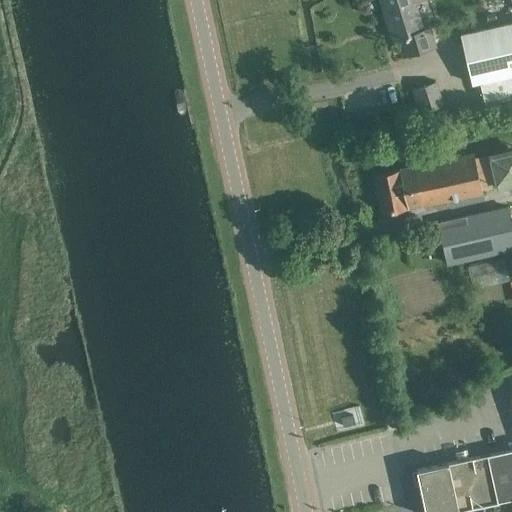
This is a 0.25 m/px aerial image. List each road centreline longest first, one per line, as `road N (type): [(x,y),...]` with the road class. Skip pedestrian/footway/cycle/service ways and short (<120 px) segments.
road 1 (tertiary): [(306,511),(196,0)]
road 2 (track): [(511,200),(252,262)]
